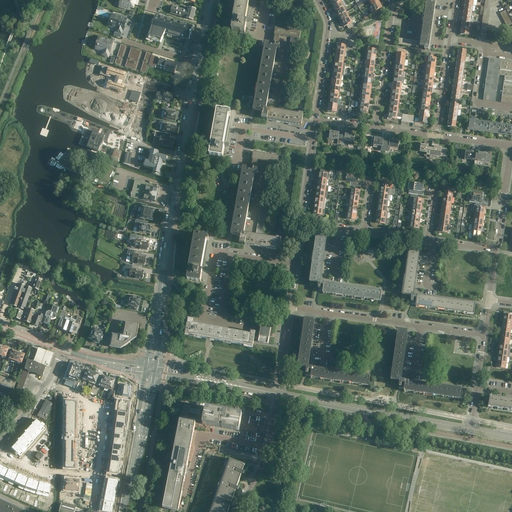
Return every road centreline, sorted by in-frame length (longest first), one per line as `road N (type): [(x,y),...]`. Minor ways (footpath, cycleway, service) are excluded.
road 1 (secondary): [(150,370),(198,64)]
road 2 (tertiary): [(469,429),(276,394)]
road 3 (secondary): [(122,511),(150,370)]
road 4 (tertiary): [(276,394),(150,370)]
road 5 (residential): [(376,127),(390,0)]
road 6 (unclassified): [(238,511),(267,449),(276,394)]
road 7 (residential): [(48,382),(97,402),(92,473)]
road 8 (residential): [(314,118),(327,19),(317,0)]
